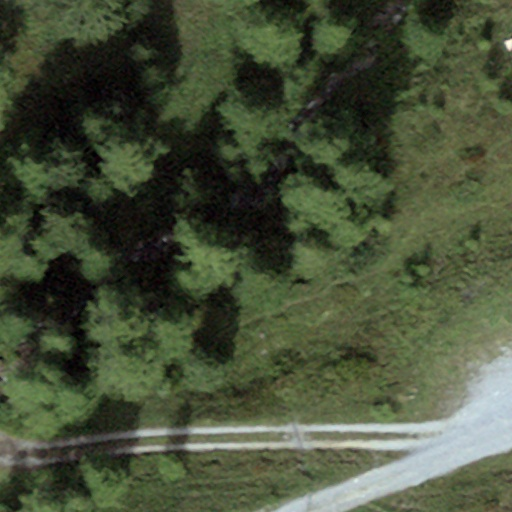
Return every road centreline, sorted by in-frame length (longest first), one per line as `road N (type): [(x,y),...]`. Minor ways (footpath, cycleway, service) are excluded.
road 1 (track): [(497,430),(0,447)]
road 2 (track): [(497,430),(313,511)]
